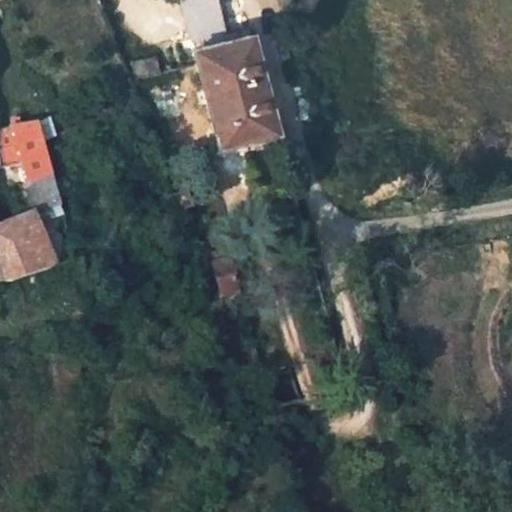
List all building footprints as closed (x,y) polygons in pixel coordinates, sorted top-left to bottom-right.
[(190,49),(216,146),(281,128),(255,31),(225,39),(214,0),(179,0),(193,48),(190,49)] [(154,57),(131,63),(135,78),(157,72),(154,57)] [(47,120),(33,127),(39,145),(53,138),(50,129),(47,120)] [(33,127),(8,131),(19,165),(25,185),(49,179),(39,145),(33,127)] [(49,179),(25,185),(34,214),(37,213),(57,206),(49,179)] [(183,196),(172,199),(176,210),(187,207),(183,196)] [(57,206),(37,213),(41,223),(60,217),(57,206)] [(0,279),(10,282),(53,267),(44,247),(29,215),(0,226),(0,279)] [(61,240),(44,247),(53,267),(70,260),(61,240)] [(221,298),(242,291),(229,254),(208,261),(221,298)]
